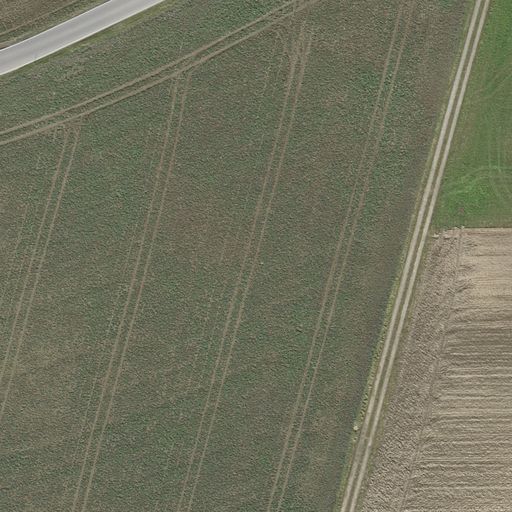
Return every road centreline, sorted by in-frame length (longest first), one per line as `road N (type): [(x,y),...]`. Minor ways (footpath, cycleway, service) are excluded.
road 1 (track): [(485,0),(351,511)]
road 2 (unclassified): [(0,63),(141,0)]
